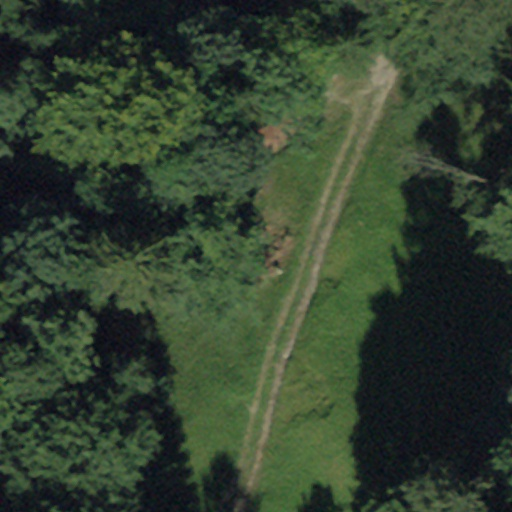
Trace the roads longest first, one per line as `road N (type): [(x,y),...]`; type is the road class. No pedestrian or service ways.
road 1 (track): [(424,0),(395,45),(211,511)]
road 2 (track): [(0,354),(278,32),(331,0)]
